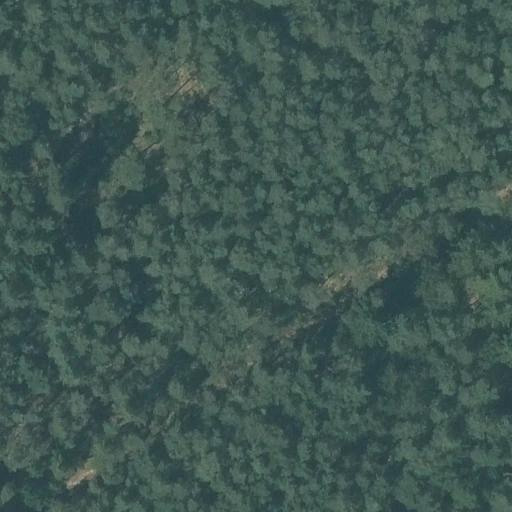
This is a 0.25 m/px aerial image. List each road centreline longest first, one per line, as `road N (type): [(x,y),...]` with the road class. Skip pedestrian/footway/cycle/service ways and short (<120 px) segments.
road 1 (track): [(441,236),(151,414),(10,511)]
road 2 (track): [(151,414),(0,86)]
road 3 (unknown): [(359,0),(511,146)]
road 4 (track): [(511,388),(441,236)]
